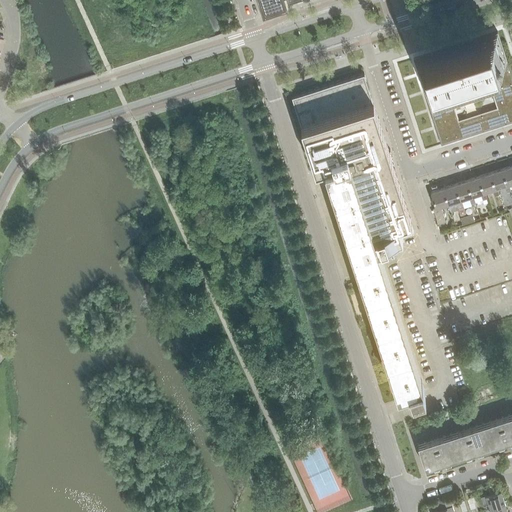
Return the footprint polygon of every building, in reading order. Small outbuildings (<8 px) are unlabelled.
[(413,58),(441,144),(511,121),(511,77),(497,31),(413,58)] [(397,389),(397,390),(400,398),(424,390),(377,243),(413,231),(409,219),(393,170),(392,171),(385,151),(389,150),(388,148),(387,149),(368,90),(369,89),(364,73),(362,73),(298,94),(298,95),(305,115),(299,117),(299,116),(298,116),(315,168),(324,165),(396,389),(397,389)] [(511,165),(501,169),(506,184),(508,184),(511,182),(511,165)] [(501,169),(489,173),(494,188),(496,188),(504,185),(506,192),(510,191),(508,184),(506,184),(501,169)] [(489,173),(478,176),(483,192),(485,191),(492,189),(494,196),(498,195),(496,188),(494,188),(489,173)] [(478,176),(466,180),(471,196),(473,195),(480,193),(482,200),(487,199),(485,191),(483,192),(478,176)] [(475,202),(473,195),(471,196),(466,180),(454,184),(459,200),(461,199),(468,197),(471,204),(475,202)] [(459,200),(454,184),(442,188),(447,204),(457,201),(459,208),(464,206),(461,199),(459,200)] [(440,206),(447,204),(442,188),(431,192),(435,207),(433,208),(438,224),(445,221),(440,206)] [(474,220),(472,213),(466,215),(468,222),(474,220)] [(462,224),(468,222),(466,215),(460,217),(462,224)] [(511,438),(511,414),(483,424),(490,446),(511,438)] [(450,434),(457,456),(490,446),(483,424),(450,434)] [(418,444),(425,467),(457,456),(450,434),(418,444)] [(488,502),(490,508),(504,503),(500,490),(480,497),(482,504),(488,502)] [(452,504),(449,498),(440,501),(442,508),(452,504)] [(490,508),(491,511),(507,511),(504,503),(490,508)]
